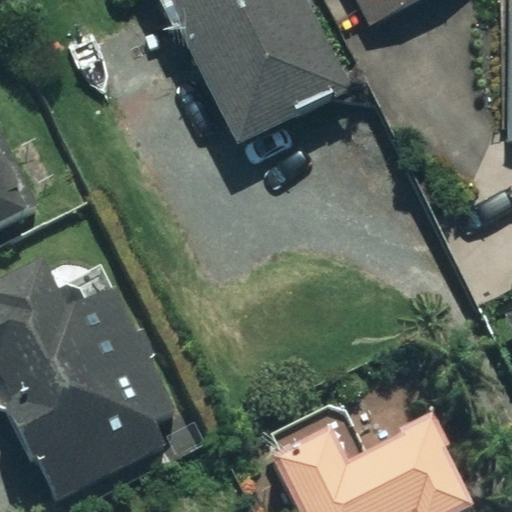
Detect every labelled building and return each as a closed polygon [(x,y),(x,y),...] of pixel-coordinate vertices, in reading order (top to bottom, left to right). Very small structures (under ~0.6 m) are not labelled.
[(144,0),(223,161),(349,99),(300,0),(144,0)] [(342,0),(362,38),(434,0),(342,0)] [(511,0),(497,0),(499,152),(511,152),(511,0)] [(0,245),(30,226),(0,166),(0,245)] [(0,435),(22,478),(28,475),(47,511),(67,511),(191,450),(101,270),(63,262),(0,293),(0,435)] [(464,511),(431,434),(332,477),(317,442),(258,468),(277,511),(464,511)]
